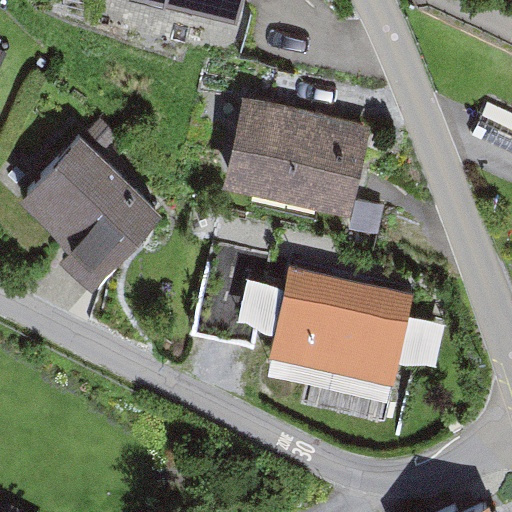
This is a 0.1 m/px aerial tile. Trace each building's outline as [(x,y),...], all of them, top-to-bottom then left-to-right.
[(357,113),(232,84),(212,169),(338,198),(357,113)] [(511,111),(475,94),(462,122),(511,146),(511,111)] [(72,125),(15,184),(90,256),(147,197),(72,125)] [(415,286),(211,238),(190,326),(253,341),(259,317),(274,320),(269,343),(395,373),(415,286)] [(486,511),(479,496),(441,511),(486,511)]
